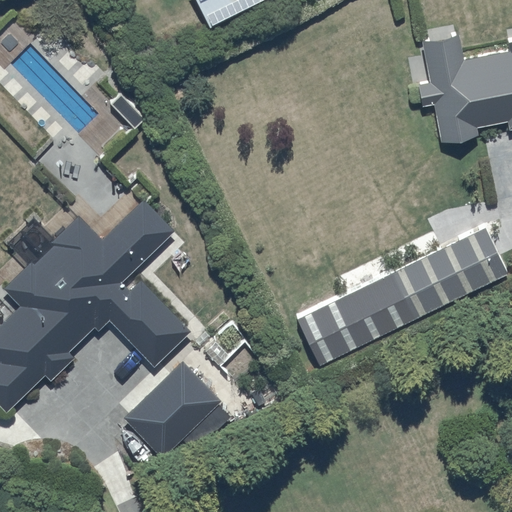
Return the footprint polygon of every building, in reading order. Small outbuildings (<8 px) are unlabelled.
[(201,0),(210,18),(248,0),(201,0)] [(511,39),(463,49),(460,30),(420,37),(438,135),(511,121),(511,39)] [(172,225),(140,195),(104,235),(77,209),(8,285),(20,296),(0,318),(0,393),(10,403),(44,366),(50,372),(105,312),(157,360),(191,323),(132,269),(172,225)] [(505,267),(483,222),(395,266),(417,311),(505,267)] [(183,358),(127,410),(170,457),(226,405),(183,358)]
